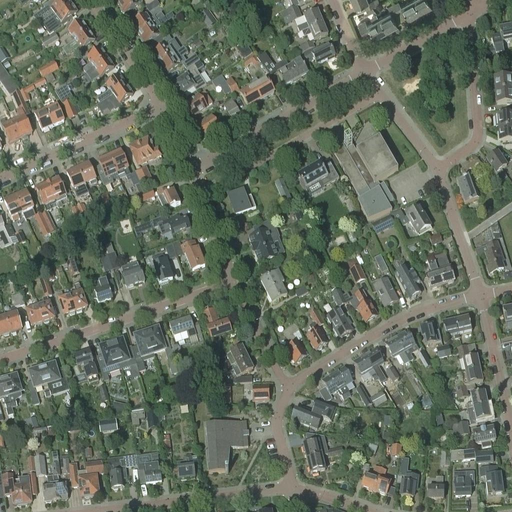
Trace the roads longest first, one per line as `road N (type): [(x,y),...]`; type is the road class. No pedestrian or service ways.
road 1 (residential): [(0,358),(233,280)]
road 2 (residential): [(288,386),(400,320),(479,294)]
road 3 (residential): [(201,197),(379,93)]
road 4 (residential): [(93,511),(293,490)]
road 5 (residential): [(191,169),(363,71)]
road 6 (residential): [(436,169),(478,140),(469,11)]
road 7 (residential): [(0,177),(160,105)]
road 8 (residential): [(511,431),(479,294)]
road 9 (residential): [(160,105),(90,0)]
road 10 (residential): [(363,71),(469,11)]
